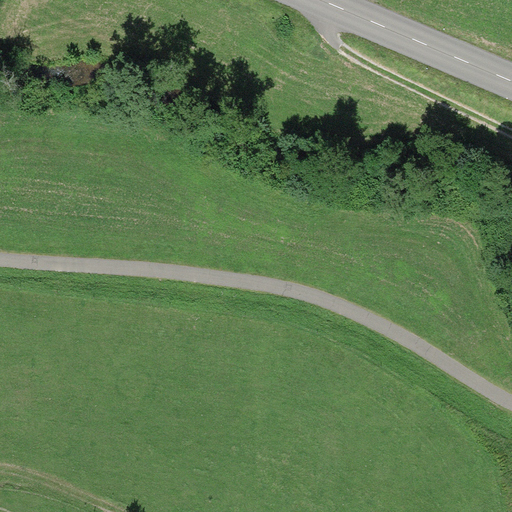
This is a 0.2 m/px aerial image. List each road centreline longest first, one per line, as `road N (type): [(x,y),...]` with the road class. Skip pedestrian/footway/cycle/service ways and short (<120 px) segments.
road 1 (track): [(0,259),(278,286),(367,318),(511,407)]
road 2 (track): [(295,0),(299,14),(341,51),(511,135)]
road 3 (tertiary): [(303,0),(511,89)]
road 4 (track): [(118,511),(0,471)]
